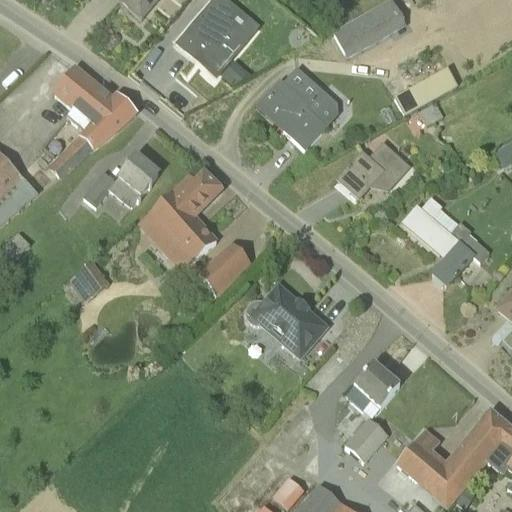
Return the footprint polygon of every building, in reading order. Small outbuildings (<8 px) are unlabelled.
[(111,0),(118,6),(122,2),(129,9),(126,13),(140,24),(160,0),(111,0)] [(216,4),(178,50),(192,62),(194,59),(217,78),(247,42),(228,27),(235,19),(216,4)] [(345,63),(407,33),(393,5),(331,35),(345,63)] [(82,137),(46,171),(59,185),(135,117),(117,100),(112,105),(74,74),(53,101),(70,115),(65,122),(82,137)] [(296,74),(261,113),(286,135),(282,139),(304,158),(327,132),(337,120),(336,110),(335,109),(322,96),(296,74)] [(448,76),(396,106),(405,122),(457,92),(448,76)] [(435,107),(418,116),(427,131),(442,121),(435,107)] [(511,146),(494,156),(503,173),(511,167),(511,146)] [(362,158),(337,186),(357,204),(373,186),(385,197),(408,170),(382,147),(368,163),(362,158)] [(0,160),(0,231),(37,200),(0,160)] [(103,178),(82,203),(94,213),(108,196),(129,212),(157,179),(135,161),(115,187),(103,178)] [(189,183),(140,226),(184,275),(216,246),(194,218),(218,194),(203,179),(194,187),(189,183)] [(416,213),(403,229),(445,265),(431,281),(446,293),(472,262),(480,268),(489,257),(468,240),(470,237),(459,228),(449,240),(431,225),(441,213),(430,203),(420,216),(416,213)] [(18,238),(0,253),(0,275),(29,250),(18,238)] [(232,248),(198,279),(215,299),(250,268),(232,248)] [(92,268),(68,284),(85,308),(108,291),(92,268)] [(247,317),(247,318),(247,319),(247,320),(247,321),(247,322),(248,323),(248,324),(249,325),(250,326),(251,327),(252,328),(253,328),(254,329),(255,329),(256,329),(257,329),(258,329),(259,329),(260,329),(261,329),(262,329),(262,328),(263,328),(264,327),(265,327),(284,344),(281,347),(299,364),(326,332),(307,316),(309,314),(308,314),(306,315),(297,307),(299,306),(298,305),(296,306),(277,290),(261,308),(258,307),(257,307),(256,308),(255,308),(254,308),(253,308),(252,309),(251,310),(250,310),(249,311),(249,312),(248,313),(248,314),(247,314),(247,315),(247,316),(247,317)] [(511,297),(500,312),(511,322),(511,330),(500,343),(510,352),(511,349),(511,297)] [(353,392),(345,401),(363,416),(370,407),(380,415),(380,414),(398,392),(373,370),(353,392)] [(417,444),(396,470),(431,498),(431,502),(442,511),(447,511),(454,505),(453,505),(485,469),(511,437),(511,436),(490,419),(459,454),(460,455),(443,475),(428,462),(439,449),(423,436),(417,444)] [(368,423),(344,451),(364,468),(388,441),(368,423)] [(511,437),(485,469),(502,483),(506,477),(511,480),(511,484),(506,493),(511,497),(511,437)] [(343,511),(319,491),(301,511),(343,511)]
